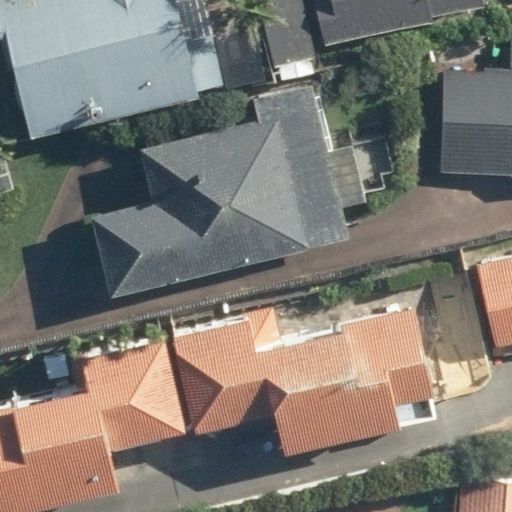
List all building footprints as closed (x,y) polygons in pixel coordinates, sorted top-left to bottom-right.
[(0,0),(0,19),(26,137),(196,100),(194,88),(226,81),(208,0),(0,0)] [(315,0),(324,38),(479,5),(477,0),(315,0)] [(511,61),(448,60),(445,168),(511,170),(511,61)] [(348,240),(341,206),(367,200),(354,142),(327,148),(313,85),(253,99),(257,117),(140,144),(152,199),(91,213),(110,294),(348,240)] [(511,253),(475,262),(494,349),(511,345),(511,253)] [(82,381),(0,397),(0,511),(16,511),(116,494),(107,447),(266,418),(272,452),(396,429),(390,400),(428,393),(412,311),(280,336),(274,307),(75,344),(82,381)] [(511,511),(511,474),(467,470),(462,511),(511,511)]
